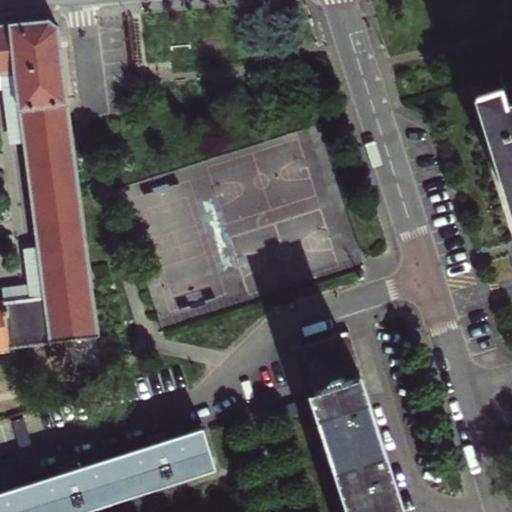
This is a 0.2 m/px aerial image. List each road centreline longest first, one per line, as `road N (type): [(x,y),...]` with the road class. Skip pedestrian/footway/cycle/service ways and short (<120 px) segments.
road 1 (residential): [(428,275),(285,319),(194,403),(0,466)]
road 2 (residential): [(428,275),(338,0)]
road 3 (residential): [(505,511),(428,275)]
